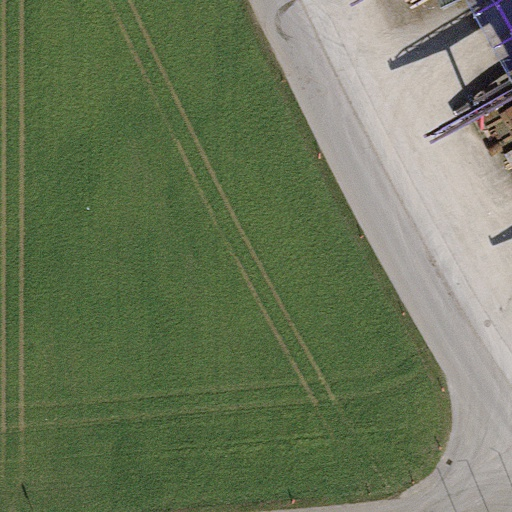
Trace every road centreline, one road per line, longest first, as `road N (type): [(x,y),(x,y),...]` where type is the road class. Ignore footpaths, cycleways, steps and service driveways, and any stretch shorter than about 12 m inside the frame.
road 1 (tertiary): [(511,437),(259,0)]
road 2 (track): [(511,469),(433,506),(377,511)]
